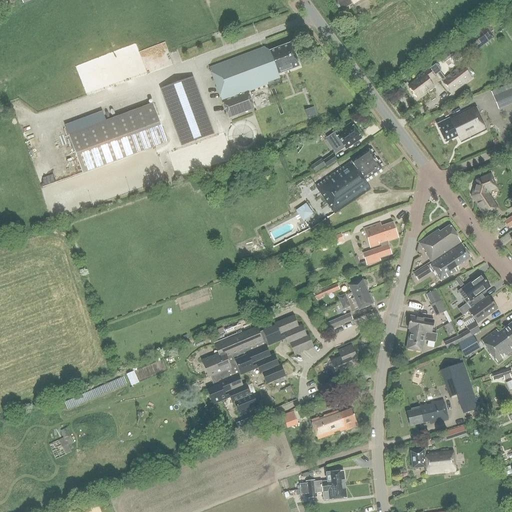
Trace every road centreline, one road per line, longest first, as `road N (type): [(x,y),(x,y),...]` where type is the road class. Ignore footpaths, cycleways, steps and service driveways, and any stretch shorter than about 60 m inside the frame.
road 1 (unclassified): [(383,511),(376,450),(381,379),(416,222)]
road 2 (tertiary): [(433,180),(302,0)]
